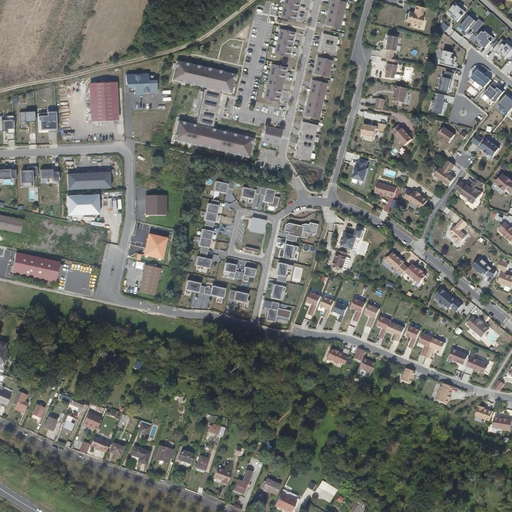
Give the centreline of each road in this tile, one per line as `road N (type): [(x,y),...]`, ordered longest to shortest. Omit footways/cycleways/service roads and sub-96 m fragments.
road 1 (track): [(253,0),(194,42),(0,92)]
road 2 (residential): [(511,398),(351,340),(251,328)]
road 3 (unclassified): [(230,511),(0,422)]
road 4 (residential): [(0,154),(124,151),(128,219),(120,258)]
road 5 (residential): [(306,200),(282,154),(319,0)]
road 6 (residential): [(331,202),(364,67),(357,46),(368,0)]
road 7 (residential): [(251,328),(112,298)]
